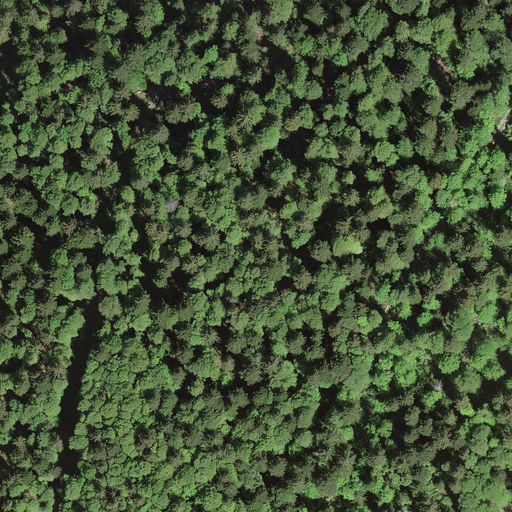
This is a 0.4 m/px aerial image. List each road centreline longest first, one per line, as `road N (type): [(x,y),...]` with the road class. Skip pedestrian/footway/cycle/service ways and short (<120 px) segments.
road 1 (track): [(60,511),(124,165),(216,0)]
road 2 (track): [(343,511),(388,311),(511,111)]
